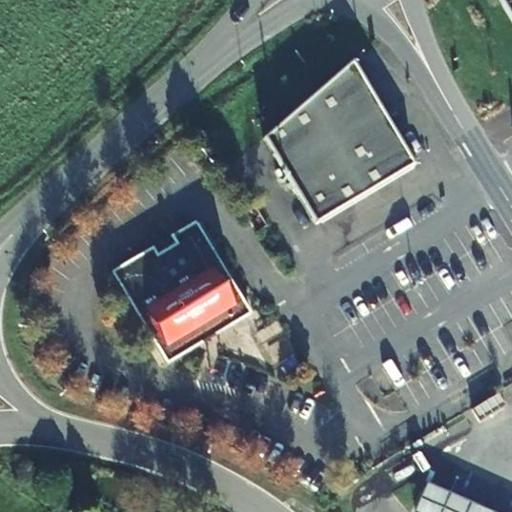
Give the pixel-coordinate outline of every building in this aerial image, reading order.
[(511,0),(498,0),(511,23),(511,0)] [(351,64),(262,141),(314,227),(413,168),(351,64)] [(233,170),(223,176),(233,192),(242,186),(233,170)] [(255,208),(244,214),(255,234),(266,228),(255,208)] [(194,224),(111,274),(166,365),(192,350),(249,316),(194,224)] [(252,333),(273,376),(299,364),(278,321),(252,333)] [(496,395),(471,411),(479,424),(504,408),(496,395)] [(425,484),(413,511),(468,511),(472,505),(425,484)]
